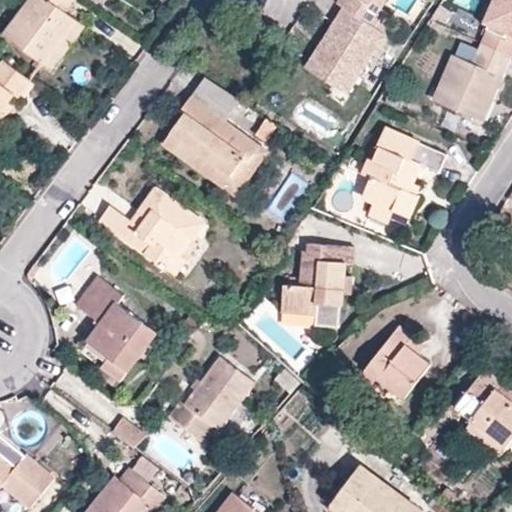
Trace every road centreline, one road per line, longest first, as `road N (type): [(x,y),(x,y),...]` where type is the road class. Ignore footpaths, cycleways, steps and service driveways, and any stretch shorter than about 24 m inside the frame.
road 1 (residential): [(0,276),(154,68)]
road 2 (residential): [(511,148),(470,205),(462,257),(481,289),(511,313)]
